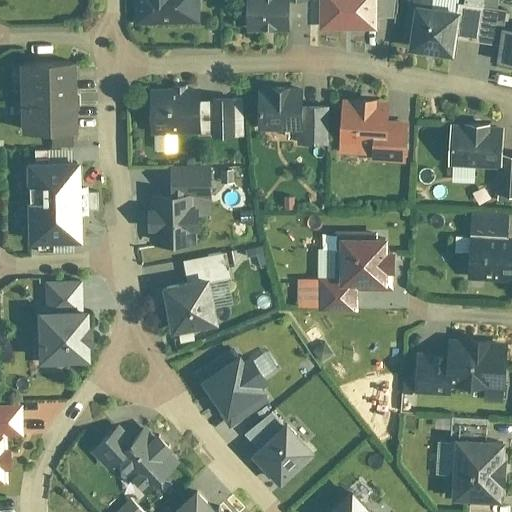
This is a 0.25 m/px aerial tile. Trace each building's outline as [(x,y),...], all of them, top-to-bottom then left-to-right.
[(134,0),(136,22),(202,20),(201,0),(134,0)] [(248,0),(249,29),(293,28),(292,0),(248,0)] [(322,0),(322,28),(379,27),(379,15),(378,0),(322,0)] [(378,0),(379,15),(397,14),(398,0),(378,0)] [(462,9),(458,36),(479,39),(485,3),(468,1),(463,0),(462,9)] [(418,2),(411,48),(455,54),(458,36),(462,9),(418,2)] [(485,3),(479,39),(500,42),(503,24),(505,6),(499,6),(485,3)] [(511,25),(503,24),(500,42),(497,61),(511,63),(511,25)] [(76,129),(73,59),(19,61),(22,131),(53,130),(74,129),(76,129)] [(151,87),(153,130),(203,128),(202,99),(201,84),(151,87)] [(305,85),(259,87),(260,129),(300,127),(306,127),(305,105),(305,85)] [(391,97),(344,96),(343,139),(374,140),(390,140),(391,117),(391,97)] [(245,97),(202,99),(203,128),(204,136),(247,134),(245,97)] [(331,104),(305,105),(306,127),(300,127),(301,142),(332,141),(331,104)] [(410,118),(391,117),(390,140),(374,140),(374,159),(409,160),(410,118)] [(506,124),(454,121),(451,163),(499,165),(504,166),(504,152),(506,124)] [(74,129),(53,130),(54,150),(75,149),(74,129)] [(511,151),(504,152),(504,166),(499,165),(497,191),(511,192),(511,151)] [(31,241),(82,239),(79,157),(28,159),(29,181),(48,180),(49,204),(29,204),(31,241)] [(173,167),(174,190),(196,189),(214,188),(213,165),(173,167)] [(236,168),(224,169),(225,180),(237,179),(236,168)] [(151,191),(153,242),(198,240),(196,189),(174,190),(151,191)] [(287,195),(287,206),(298,206),(298,195),(287,195)] [(474,209),(473,233),(509,236),(511,211),(474,209)] [(394,227),(338,228),(338,275),(321,275),(321,307),(360,307),(360,286),(394,286),(394,227)] [(470,276),(511,278),(511,235),(509,236),(473,233),(470,276)] [(186,257),(190,280),(212,276),(234,272),(229,249),(186,257)] [(301,307),(321,307),(321,275),(300,275),(301,307)] [(165,285),(174,331),(221,323),(212,276),(190,280),(165,285)] [(45,278),(46,309),(85,307),(84,277),(45,278)] [(38,309),(40,360),(91,358),(89,307),(85,307),(46,309),(38,309)] [(507,386),(510,339),(454,336),(453,353),(452,382),(507,386)] [(315,348),(321,358),(334,350),(328,340),(315,348)] [(197,373),(232,426),(274,397),(265,383),(272,378),(255,352),(247,358),(239,345),(197,373)] [(452,382),(453,353),(419,351),(417,390),(451,392),(452,382)] [(0,400),(0,430),(4,431),(24,430),(23,400),(0,400)] [(263,445),(285,422),(271,408),(249,431),(263,445)] [(458,436),(490,438),(491,416),(455,414),(453,436),(458,436)] [(254,453),(285,483),(319,448),(288,419),(285,422),(263,445),(254,453)] [(113,455),(133,436),(120,422),(93,447),(106,461),(113,455)] [(183,459),(148,422),(133,436),(113,455),(148,492),(183,459)] [(0,480),(6,480),(5,466),(11,465),(10,444),(4,444),(4,431),(0,430),(0,480)] [(503,500),(507,439),(490,438),(458,436),(454,497),(503,500)] [(236,511),(234,510),(231,511),(222,502),(217,507),(199,488),(173,511),(236,511)] [(377,511),(356,489),(332,511),(377,511)]
